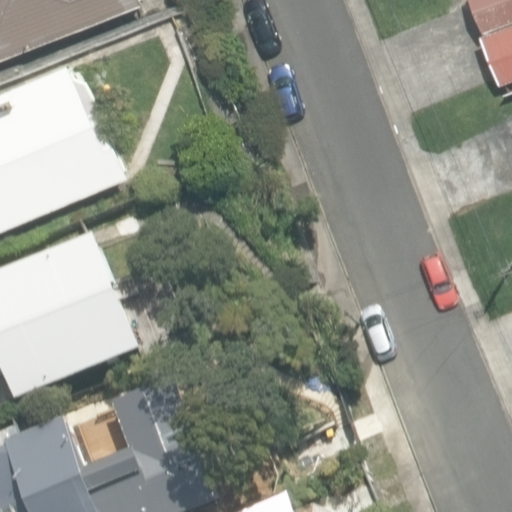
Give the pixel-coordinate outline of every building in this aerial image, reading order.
[(0,0),(0,56),(142,0),(0,0)] [(511,21),(483,33),(502,84),(511,80),(511,21)] [(0,230),(134,175),(104,103),(99,105),(79,57),(0,89),(0,230)] [(0,377),(9,374),(20,402),(148,353),(105,240),(0,280),(0,377)] [(0,511),(112,511),(81,419),(9,443),(6,432),(0,433),(0,511)] [(383,511),(367,464),(254,511),(383,511)]
